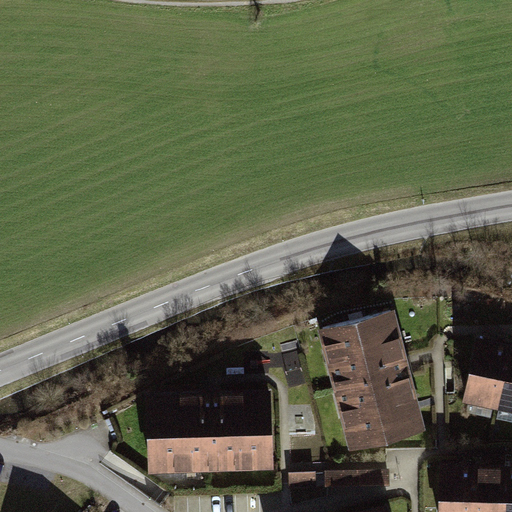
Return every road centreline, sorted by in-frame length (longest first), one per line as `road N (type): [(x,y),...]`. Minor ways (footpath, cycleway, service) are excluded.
road 1 (tertiary): [(511,207),(297,254),(0,370)]
road 2 (residential): [(0,444),(80,470),(153,511)]
